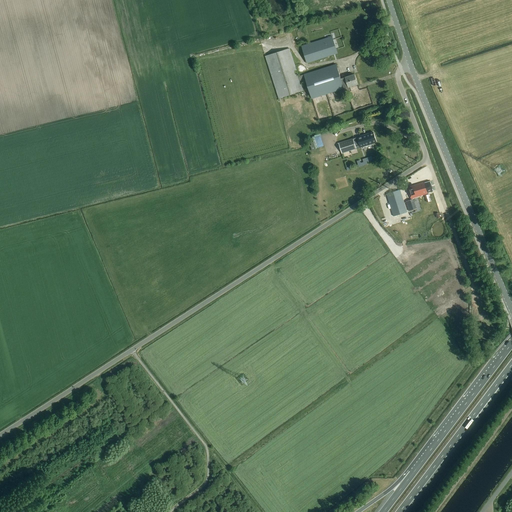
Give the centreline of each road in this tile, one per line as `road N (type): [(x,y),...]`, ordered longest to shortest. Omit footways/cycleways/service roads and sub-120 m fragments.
road 1 (unclassified): [(410,64),(398,81),(423,162),(0,435)]
road 2 (tertiary): [(511,310),(410,64)]
road 3 (motorway): [(399,511),(511,364)]
road 4 (motorway): [(511,343),(412,473)]
road 5 (track): [(438,190),(471,276),(475,317)]
road 6 (track): [(511,409),(434,511)]
